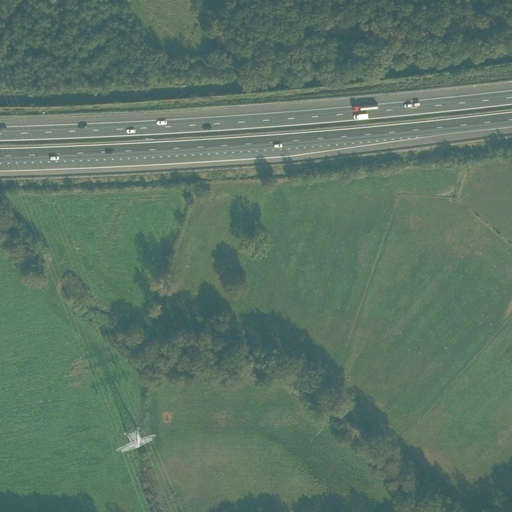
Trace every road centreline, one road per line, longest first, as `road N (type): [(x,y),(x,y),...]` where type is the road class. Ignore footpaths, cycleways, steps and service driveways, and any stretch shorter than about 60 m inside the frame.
road 1 (track): [(0,100),(255,87),(511,54)]
road 2 (motorway): [(511,96),(265,121),(0,133)]
road 3 (motorway): [(0,154),(276,142),(511,119)]
road 4 (track): [(420,511),(324,400),(260,358),(207,354)]
